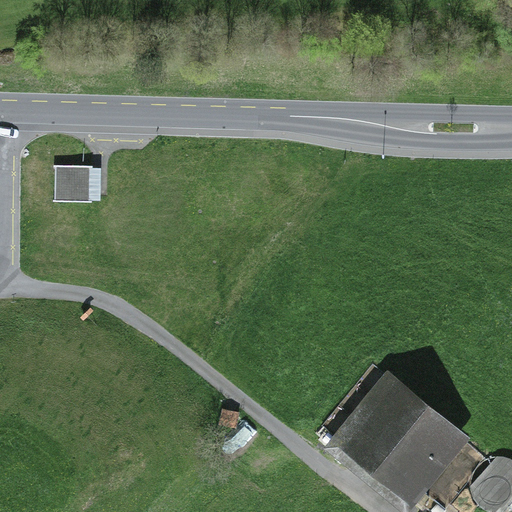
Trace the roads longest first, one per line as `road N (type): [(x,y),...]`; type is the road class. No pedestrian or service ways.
road 1 (unclassified): [(0,280),(95,296),(134,314),(384,511)]
road 2 (secondary): [(2,111),(302,116)]
road 3 (secondary): [(302,116),(397,138),(511,140)]
road 4 (secondary): [(511,113),(340,109),(302,116)]
road 5 (unclassified): [(0,251),(2,111)]
